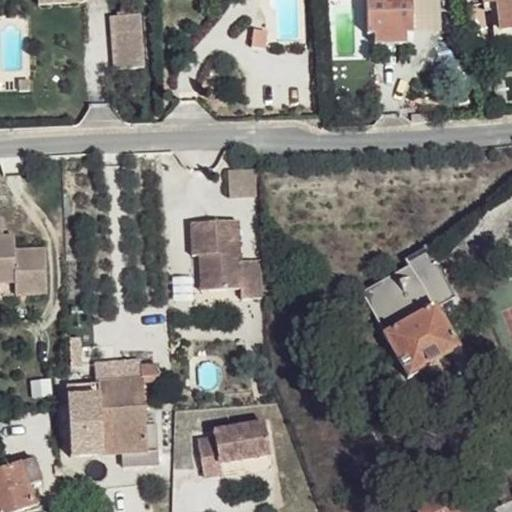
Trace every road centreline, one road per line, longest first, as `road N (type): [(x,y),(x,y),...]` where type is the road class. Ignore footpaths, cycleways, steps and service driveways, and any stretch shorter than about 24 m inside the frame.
road 1 (residential): [(511,129),(208,133),(0,147)]
road 2 (unknown): [(19,146),(62,273),(58,313),(37,339)]
